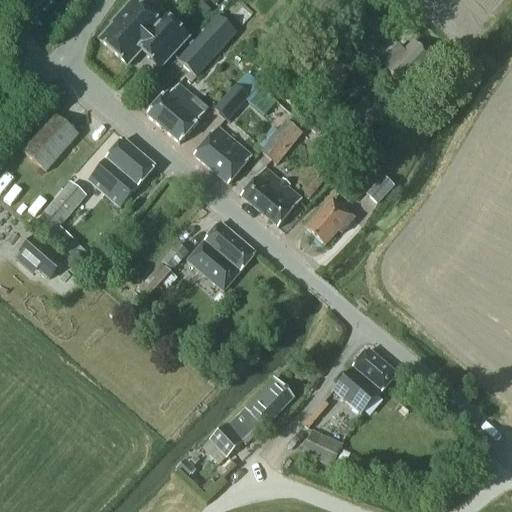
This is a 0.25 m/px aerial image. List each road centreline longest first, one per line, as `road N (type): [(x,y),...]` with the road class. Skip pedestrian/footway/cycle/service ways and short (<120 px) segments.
road 1 (unclassified): [(368,329),(60,63),(105,0)]
road 2 (unclassified): [(241,483),(368,329)]
road 3 (unclassified): [(511,453),(368,329)]
